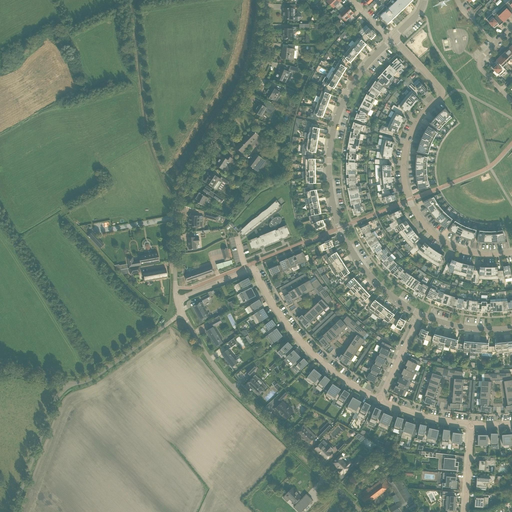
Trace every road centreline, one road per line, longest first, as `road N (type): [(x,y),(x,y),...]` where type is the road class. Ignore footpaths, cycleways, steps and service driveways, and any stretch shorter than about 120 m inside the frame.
road 1 (unclassified): [(176,300),(176,201),(259,73),(266,0)]
road 2 (residential): [(419,314),(354,257),(328,174),(343,101),(389,40)]
road 3 (residential): [(379,399),(301,343),(254,268),(176,300)]
road 4 (unclassified): [(360,511),(233,389),(181,314)]
road 5 (residential): [(511,253),(459,250),(431,232),(410,202),(403,168),(409,137),(438,98)]
road 6 (unclassified): [(14,511),(67,382)]
road 7 (unclassified): [(67,382),(97,374),(181,314)]
